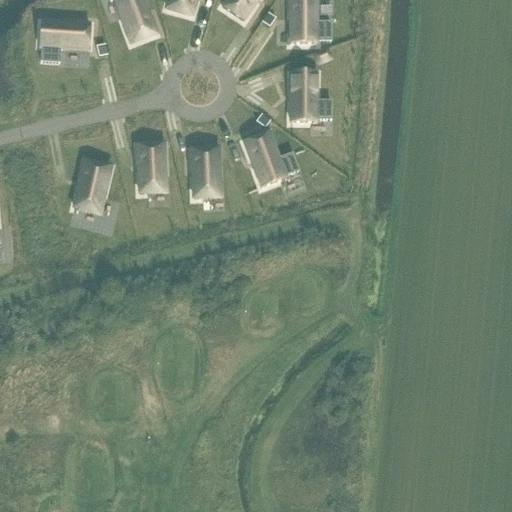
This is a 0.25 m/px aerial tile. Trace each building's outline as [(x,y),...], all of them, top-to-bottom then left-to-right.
[(140,0),(115,0),(114,1),(131,46),(155,37),(140,0)] [(169,0),(166,12),(191,19),(196,0),(169,0)] [(227,0),(221,10),(243,24),(259,1),(259,0),(227,0)] [(289,0),(290,26),(290,47),(316,47),(316,45),(331,44),(331,26),(316,26),(315,0),(289,0)] [(268,16),(262,25),(268,30),(269,30),(275,21),(268,16)] [(41,25),(39,51),(41,51),(40,67),(58,68),(59,52),(62,52),(88,54),(89,28),(64,26),(41,25)] [(104,48),(96,50),(98,60),(106,58),(104,48)] [(328,52),(314,57),(318,68),(332,62),(328,52)] [(290,103),(290,126),(291,126),(316,126),(316,123),(330,123),(330,105),(316,105),(316,103),(316,77),(290,77),(290,103)] [(261,118),(256,125),(259,127),(263,130),(264,131),(270,125),(261,118)] [(268,136),(244,145),(253,169),(260,190),(261,191),(285,182),(284,180),(298,175),(291,158),(278,163),(277,161),(268,136)] [(162,147),(137,148),(139,197),(164,196),(162,147)] [(217,152),(191,153),(193,201),(219,200),(217,152)] [(84,164),(73,212),(98,217),(109,170),(84,164)]
